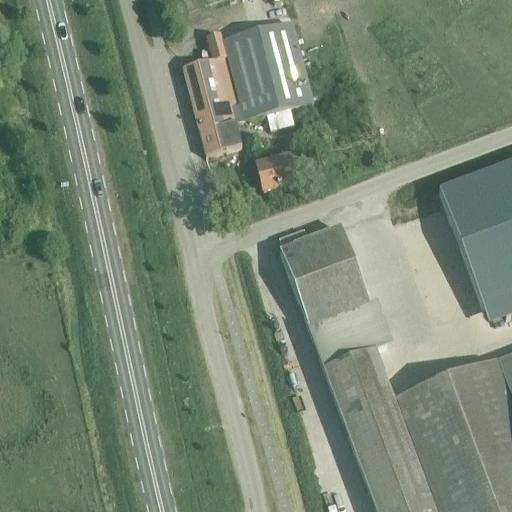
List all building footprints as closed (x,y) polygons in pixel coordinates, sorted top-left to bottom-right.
[(278,23),(298,18),(296,7),(275,13),(278,23)] [(204,157),(223,152),(239,148),(234,128),(312,107),(291,28),(222,47),(219,38),(205,42),(212,66),(182,73),(204,157)] [(326,129),(317,132),(322,147),(331,144),(326,129)] [(295,188),(291,173),(310,168),(306,154),(293,158),(291,153),(268,159),(270,168),(255,172),(262,197),(295,188)] [(511,170),(438,198),(480,313),(511,301),(511,170)] [(282,257),(307,247),(303,235),(278,245),(282,257)] [(283,257),(279,258),(341,425),(393,406),(374,357),(385,352),(341,235),(307,247),(283,257)] [(511,361),(500,366),(511,397),(511,361)] [(393,406),(341,425),(373,511),(511,511),(511,397),(500,366),(393,406)]
